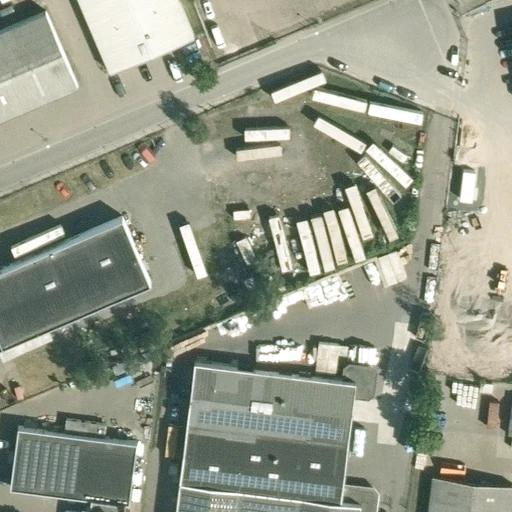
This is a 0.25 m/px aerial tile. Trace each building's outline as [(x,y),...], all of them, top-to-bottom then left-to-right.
[(196,34),(180,0),(81,0),(112,70),(196,34)] [(47,9),(0,29),(0,117),(79,84),(47,9)] [(124,214),(0,266),(0,335),(3,344),(152,281),(124,214)] [(404,275),(394,249),(375,256),(384,282),(404,275)] [(312,364),(333,369),(338,345),(318,340),(312,364)] [(345,377),(196,358),(176,511),(359,511),(361,500),(341,498),(343,483),(355,393),(356,378),(345,377)] [(367,364),(356,363),(350,363),(346,366),(346,372),(345,372),(345,377),(356,378),(355,393),(365,394),(369,394),(372,391),(373,388),(375,375),(375,370),(372,366),(367,365),(367,364)] [(138,439),(19,424),(11,485),(88,495),(130,500),(138,439)] [(510,511),(511,504),(511,483),(434,473),(428,511),(510,511)] [(374,487),(369,486),(343,483),(341,498),(361,500),(359,511),(374,511),(375,510),(377,497),(376,497),(377,491),(374,487)] [(128,511),(130,500),(88,495),(86,511),(128,511)]
